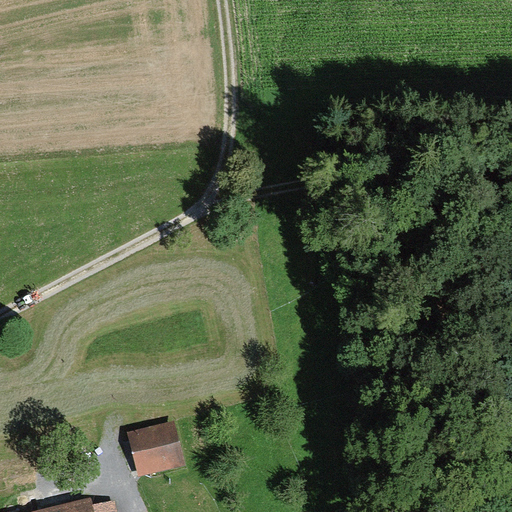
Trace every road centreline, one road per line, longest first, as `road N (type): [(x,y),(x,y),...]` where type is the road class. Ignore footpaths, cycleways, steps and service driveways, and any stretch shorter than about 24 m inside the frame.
road 1 (track): [(229,0),(237,66),(232,159),(200,208),(0,323)]
road 2 (track): [(200,208),(278,185),(511,157)]
